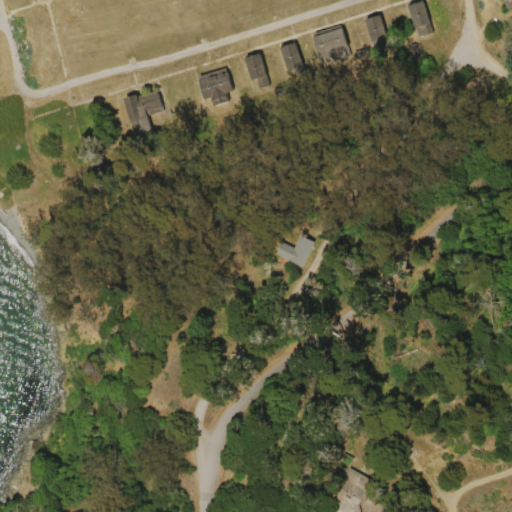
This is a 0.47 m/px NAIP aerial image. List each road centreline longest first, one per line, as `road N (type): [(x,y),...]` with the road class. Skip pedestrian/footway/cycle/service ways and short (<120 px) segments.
road 1 (track): [(482,44),(344,248),(218,408),(214,442),(224,498)]
road 2 (track): [(0,4),(23,88),(35,94),(360,0)]
road 3 (residential): [(224,511),(229,463),(247,411),(511,212)]
road 4 (track): [(23,88),(30,141),(42,163),(66,176),(101,184),(211,151)]
